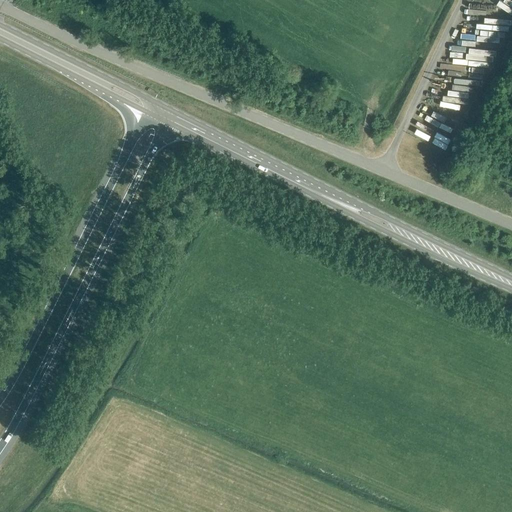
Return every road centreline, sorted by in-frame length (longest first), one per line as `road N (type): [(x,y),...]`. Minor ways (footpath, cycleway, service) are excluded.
road 1 (unclassified): [(511,223),(0,4)]
road 2 (primary): [(511,278),(161,106)]
road 3 (primary): [(166,121),(511,289)]
road 4 (motorway): [(0,446),(166,121)]
road 5 (motorway): [(145,111),(0,398)]
road 6 (primary): [(161,106),(0,24)]
road 7 (primary): [(0,38),(145,111)]
